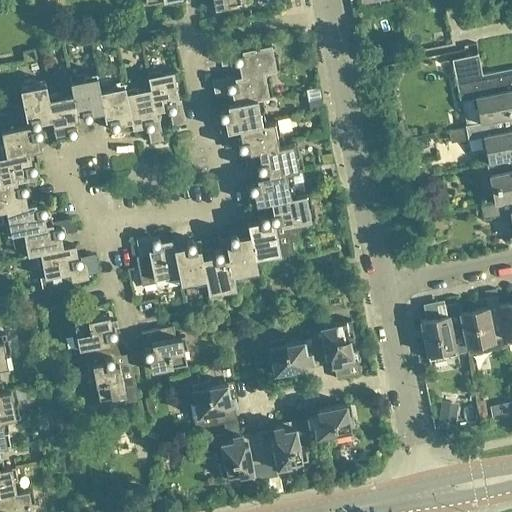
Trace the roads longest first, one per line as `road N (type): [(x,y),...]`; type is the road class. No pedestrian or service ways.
road 1 (residential): [(186,43),(231,214),(96,226)]
road 2 (residential): [(380,285),(324,16)]
road 3 (residential): [(96,226),(66,187),(58,153),(124,141)]
road 4 (residential): [(256,408),(400,379)]
road 5 (residential): [(324,16),(186,43)]
road 6 (residential): [(380,285),(511,261)]
road 7 (residential): [(130,340),(96,226)]
